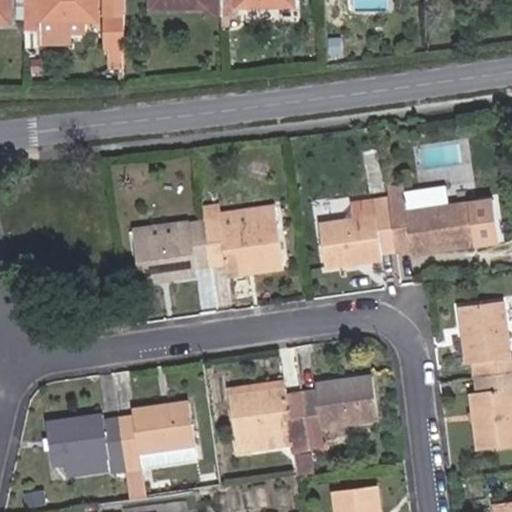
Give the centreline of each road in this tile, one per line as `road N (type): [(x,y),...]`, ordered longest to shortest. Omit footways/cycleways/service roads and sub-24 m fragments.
road 1 (residential): [(440,511),(423,350),(369,317),(65,355),(14,354)]
road 2 (secondary): [(511,71),(0,133)]
